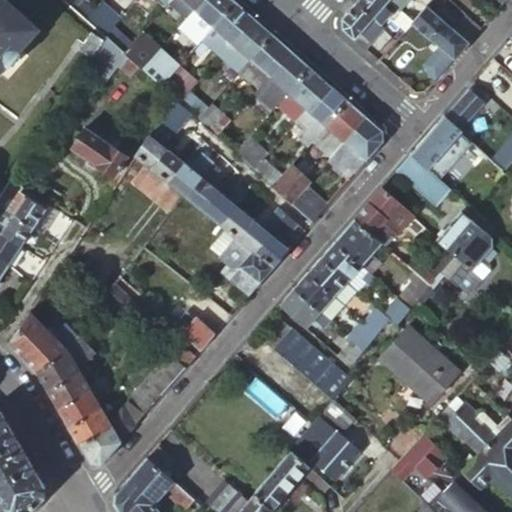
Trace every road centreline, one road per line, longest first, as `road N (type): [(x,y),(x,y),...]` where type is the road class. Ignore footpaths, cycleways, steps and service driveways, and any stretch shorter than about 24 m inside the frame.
road 1 (residential): [(82,500),(409,128)]
road 2 (residential): [(409,128),(511,12)]
road 3 (residential): [(298,26),(409,128)]
road 4 (tertiary): [(0,377),(82,500)]
